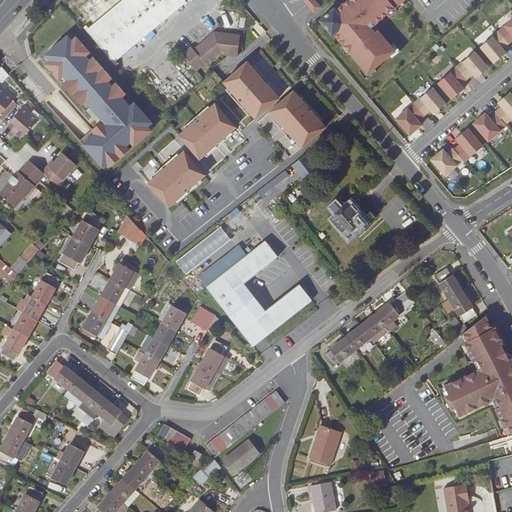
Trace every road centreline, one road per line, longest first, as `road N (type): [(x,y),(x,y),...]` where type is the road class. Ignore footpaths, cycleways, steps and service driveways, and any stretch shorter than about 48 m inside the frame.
road 1 (residential): [(285,364),(458,226)]
road 2 (residential): [(283,22),(402,161)]
road 3 (residential): [(157,413),(218,416),(285,364)]
road 4 (residential): [(511,69),(402,161)]
road 5 (residential): [(277,493),(303,395),(285,364)]
road 6 (residential): [(67,511),(157,413)]
